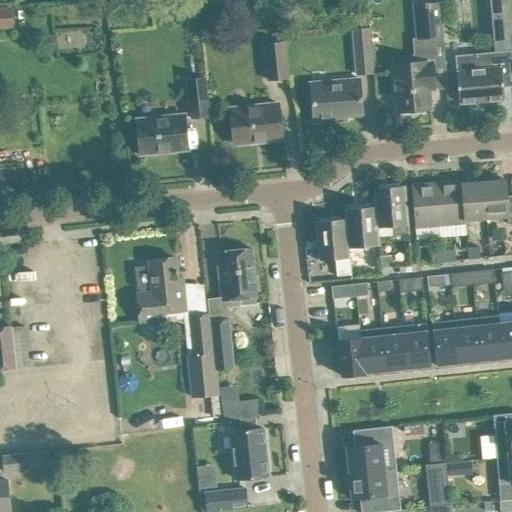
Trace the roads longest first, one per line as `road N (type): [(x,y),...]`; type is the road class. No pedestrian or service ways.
road 1 (residential): [(284,194),(317,511)]
road 2 (residential): [(0,220),(284,194)]
road 3 (residential): [(284,194),(312,191),(362,152),(511,141)]
